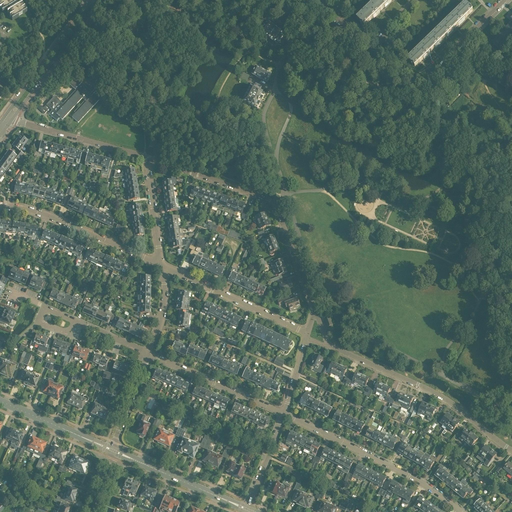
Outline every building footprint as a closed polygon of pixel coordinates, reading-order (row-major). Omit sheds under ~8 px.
[(14,0),(5,0),(0,3),(0,9),(2,13),(7,11),(8,12),(8,13),(7,13),(12,21),(27,11),(22,4),(18,6),(17,4),(14,0)] [(388,4),(383,0),(376,0),(369,7),(376,15),(388,4)] [(454,14),(461,22),(473,11),(465,3),(454,14)] [(357,19),(364,26),(376,15),(369,7),(357,19)] [(461,22),(454,14),(442,26),(450,33),(461,22)] [(491,42),(492,43),(499,50),(501,47),(504,50),(511,44),(508,41),(511,36),(511,15),(511,16),(511,17),(511,19),(511,20),(511,22),(500,34),(491,42)] [(268,38),(276,28),(267,22),(260,31),(268,38)] [(450,33),(442,26),(431,37),(438,45),(450,33)] [(276,28),(268,38),(277,44),(284,35),(276,28)] [(438,45),(431,37),(419,48),(427,56),(438,45)] [(407,59),(415,67),(427,56),(419,48),(407,59)] [(255,67),(252,74),(256,76),(255,77),(256,77),(257,77),(267,82),(270,74),(255,67)] [(249,76),(245,73),(243,72),(239,79),(246,82),(249,76)] [(38,109),(44,114),(49,109),(52,111),(49,114),(57,121),(60,118),(62,120),(83,97),(86,99),(74,112),(75,113),(72,117),(78,123),(103,96),(102,96),(105,92),(98,86),(92,93),(82,83),(81,84),(75,79),(69,85),(75,90),(63,104),(61,102),(60,102),(54,96),(43,108),(41,106),(38,109)] [(255,85),(253,89),(250,87),(243,102),(257,109),(265,94),(259,91),(261,88),(255,85)] [(18,139),(18,138),(16,141),(23,146),(26,144),(28,145),(30,141),(24,137),(23,138),(20,136),(18,139)] [(20,151),(23,146),(16,141),(15,141),(14,144),(13,147),(19,151),(17,153),(21,157),(23,154),(20,151)] [(44,154),(47,144),(41,143),(41,144),(40,144),(39,147),(36,146),(35,152),(38,153),(44,154)] [(47,144),(44,154),(44,155),(50,157),(52,150),(53,144),(50,143),(50,144),(47,144)] [(59,147),(56,146),(56,145),(53,144),(52,150),(50,157),(56,158),(56,155),(59,147)] [(59,147),(56,155),(56,158),(58,158),(58,157),(62,158),(62,156),(64,148),(59,147)] [(62,156),(62,158),(66,159),(67,159),(66,162),(67,162),(70,150),(64,148),(62,156)] [(73,150),(70,150),(67,162),(72,164),(73,161),(76,150),(73,149),(73,150)] [(73,161),(76,162),(76,164),(79,164),(82,153),(79,152),(79,151),(76,150),(73,161)] [(9,151),(7,154),(7,153),(4,156),(13,163),(17,157),(19,159),(20,159),(21,157),(17,153),(15,156),(9,151)] [(87,165),(91,166),(92,163),(93,156),(88,154),(85,163),(84,165),(87,166),(87,165)] [(10,167),(13,163),(4,156),(3,158),(3,159),(2,161),(10,167)] [(99,157),(93,156),(92,163),(91,166),(90,169),(94,170),(94,169),(96,170),(95,170),(96,170),(96,169),(97,166),(99,157)] [(102,158),(99,157),(97,166),(96,169),(102,170),(102,168),(105,158),(102,157),(102,158)] [(458,161),(458,162),(460,163),(460,164),(474,169),(477,163),(462,157),(460,162),(458,161)] [(108,159),(105,158),(102,168),(106,169),(105,171),(108,171),(109,166),(110,167),(111,163),(110,163),(110,161),(109,161),(109,160),(108,160),(108,159)] [(0,167),(6,172),(10,167),(2,161),(0,163),(0,167)] [(115,178),(125,177),(135,175),(134,169),(131,169),(131,167),(130,167),(121,169),(122,174),(116,175),(115,178)] [(14,193),(20,194),(22,185),(18,184),(19,182),(17,182),(18,180),(21,176),(18,174),(16,178),(13,182),(16,183),(14,193)] [(163,189),(173,187),(174,187),(175,187),(175,184),(176,184),(175,178),(167,179),(167,181),(163,182),(164,188),(163,188),(163,189)] [(47,189),(46,190),(44,199),(49,201),(52,192),(54,189),(55,186),(54,186),(55,185),(53,184),(53,185),(52,189),(50,189),(48,188),(47,189)] [(32,196),(34,187),(28,186),(26,195),(32,196)] [(35,187),(34,187),(32,196),(38,198),(41,189),(35,187)] [(190,197),(196,199),(199,193),(200,189),(195,188),(194,190),(192,189),(192,190),(191,190),(191,191),(190,190),(188,194),(190,194),(189,195),(190,195),(190,197)] [(38,198),(44,199),(46,190),(41,189),(38,198)] [(206,191),(200,189),(199,193),(196,199),(201,201),(202,200),(204,195),(205,195),(206,191)] [(58,194),(58,195),(55,203),(61,205),(62,205),(63,202),(62,202),(64,195),(62,195),(63,192),(60,191),(59,191),(59,192),(58,194)] [(201,201),(207,203),(207,202),(208,202),(209,197),(210,197),(212,193),(206,191),(205,195),(204,195),(202,200),(201,201)] [(49,201),(55,203),(58,195),(58,194),(52,192),(49,201)] [(217,195),(212,193),(210,197),(209,197),(208,202),(207,202),(207,203),(213,205),(215,199),(215,198),(216,198),(217,195)] [(217,209),(218,207),(219,205),(220,201),(221,200),(223,197),(217,195),(216,198),(215,198),(215,199),(213,205),(212,207),(217,209)] [(72,210),(73,210),(77,202),(76,202),(78,199),(72,196),(71,196),(69,201),(70,201),(67,208),(69,208),(68,209),(72,211),(72,210)] [(227,202),(228,199),(223,197),(221,200),(220,201),(219,205),(218,207),(217,209),(223,211),(224,208),(224,207),(226,203),(227,202)] [(224,208),(230,210),(231,205),(232,204),(234,201),(228,199),(227,202),(226,203),(224,207),(224,208)] [(239,203),(234,201),(232,204),(231,205),(230,210),(235,212),(236,211),(237,207),(238,206),(239,203)] [(82,205),(77,202),(73,210),(79,213),(82,205)] [(241,215),(243,208),(244,208),(245,207),(244,206),(245,205),(239,203),(238,206),(237,207),(236,211),(235,212),(234,215),(237,216),(238,213),(241,215)] [(83,215),(84,215),(88,207),(82,205),(79,213),(84,215),(83,215)] [(84,215),(89,218),(93,209),(88,207),(84,215)] [(104,214),(105,211),(107,207),(105,207),(103,210),(100,208),(98,211),(95,220),(100,222),(104,214)] [(98,211),(93,209),(89,218),(95,220),(98,211)] [(104,214),(100,222),(106,225),(109,216),(104,214)] [(264,214),(255,217),(253,218),(253,219),(254,223),(254,222),(255,224),(257,224),(256,224),(267,220),(264,214)] [(115,219),(109,216),(106,225),(111,227),(112,227),(114,224),(113,224),(115,219)] [(169,224),(169,225),(174,224),(178,223),(178,220),(179,220),(179,217),(168,218),(168,221),(168,224),(169,224)] [(268,223),(267,220),(256,224),(257,224),(257,226),(257,227),(258,229),(259,230),(270,226),(269,222),(268,223)] [(179,223),(178,223),(174,224),(169,225),(169,227),(168,227),(169,230),(170,231),(179,229),(178,225),(180,225),(179,223)] [(32,237),(36,238),(37,231),(38,231),(38,228),(37,228),(31,227),(29,237),(30,237),(29,239),(30,239),(29,240),(32,240),(32,237)] [(133,230),(133,234),(134,234),(135,237),(135,239),(140,238),(139,236),(143,235),(143,229),(133,230)] [(43,241),(47,242),(51,233),(45,231),(41,241),(43,242),(43,241)] [(57,235),(51,233),(47,242),(52,245),(57,235)] [(52,245),(58,247),(62,238),(62,237),(62,238),(57,235),(52,245)] [(267,247),(268,247),(276,244),(273,238),(272,236),(266,238),(267,240),(265,241),(264,242),(266,248),(267,247)] [(68,240),(62,238),(58,247),(63,250),(68,240)] [(188,251),(190,246),(193,240),(191,239),(184,240),(184,242),(188,242),(184,249),(188,251)] [(193,239),(193,240),(190,246),(193,247),(196,249),(199,242),(193,239)] [(68,254),(69,252),(73,242),(68,240),(63,250),(62,251),(64,252),(68,254)] [(182,247),(181,241),(172,242),(172,245),(171,245),(172,247),(173,248),(177,248),(177,250),(181,249),(181,247),(182,247)] [(73,242),(69,252),(72,253),(71,254),(72,254),(74,255),(79,245),(73,243),(73,242)] [(276,244),(268,247),(267,247),(270,254),(270,255),(271,255),(272,255),(273,255),(273,254),(274,254),(274,253),(274,252),(273,252),(278,250),(276,244)] [(84,247),(79,245),(74,255),(77,256),(76,257),(79,258),(84,247)] [(91,262),(95,252),(89,250),(85,260),(87,261),(88,260),(91,262)] [(91,262),(96,264),(100,255),(95,252),(91,262)] [(202,258),(198,267),(200,268),(203,270),(208,260),(210,256),(204,254),(202,258)] [(102,266),(106,257),(100,255),(96,264),(96,265),(101,268),(102,266)] [(192,264),(198,267),(202,258),(196,255),(194,260),(192,259),(191,263),(193,263),(192,264)] [(102,266),(107,269),(112,259),(106,257),(102,266)] [(117,262),(112,259),(107,269),(113,271),(117,262)] [(276,269),(284,266),(282,259),(273,263),(273,262),(270,264),(271,267),(274,265),(276,269)] [(207,270),(209,272),(213,263),(208,260),(203,270),(206,271),(207,270)] [(117,276),(118,274),(122,264),(117,262),(113,271),(112,274),(117,276)] [(219,265),(213,263),(209,272),(212,273),(211,273),(214,275),(219,265)] [(122,264),(118,274),(117,276),(118,275),(124,277),(128,267),(122,264)] [(219,265),(214,275),(217,276),(217,275),(222,277),(223,274),(222,273),(224,268),(219,265)] [(276,269),(273,270),(274,273),(277,272),(279,277),(269,280),(271,283),(276,281),(282,279),(281,275),(287,273),(284,266),(276,269)] [(14,280),(18,270),(13,268),(8,278),(14,280)] [(238,275),(235,273),(236,270),(232,269),(230,274),(231,275),(230,277),(229,276),(227,280),(228,280),(228,281),(231,283),(232,282),(234,283),(238,275)] [(18,270),(14,280),(19,283),(24,273),(18,270)] [(24,273),(19,283),(25,285),(30,274),(24,272),(24,273)] [(29,287),(34,289),(39,278),(31,275),(28,281),(31,282),(29,287)] [(244,277),(238,275),(234,283),(237,285),(236,285),(239,286),(244,277)] [(244,277),(239,286),(242,288),(242,287),(245,288),(249,280),(244,277)] [(39,278),(34,289),(40,292),(42,287),(44,288),(47,283),(44,282),(45,281),(39,278)] [(282,279),(276,281),(277,284),(278,284),(281,292),(292,287),(290,281),(284,283),(282,279)] [(254,282),(249,280),(245,288),(248,290),(247,290),(250,291),(254,282)] [(254,282),(250,291),(253,293),(253,292),(256,293),(260,285),(254,282)] [(266,288),(260,285),(256,293),(262,296),(266,288)] [(55,301),(59,293),(53,290),(49,298),(55,301)] [(188,300),(189,300),(189,297),(190,298),(191,292),(186,291),(186,293),(184,292),(184,291),(180,291),(180,292),(179,298),(188,300)] [(59,293),(55,301),(62,304),(66,295),(59,293)] [(72,298),(66,295),(62,304),(68,307),(72,298)] [(289,297),(280,301),(278,302),(279,306),(287,303),(290,311),(300,307),(297,299),(291,301),(289,297)] [(72,298),(68,307),(75,310),(79,301),(72,298)] [(89,315),(95,318),(98,311),(100,308),(95,306),(97,303),(95,302),(94,304),(92,308),(89,315)] [(207,315),(212,305),(206,303),(204,303),(203,306),(204,307),(202,312),(207,315)] [(89,315),(92,308),(84,305),(83,308),(84,309),(82,313),(89,315)] [(213,317),(218,308),(215,306),(213,305),(212,305),(207,315),(208,315),(208,314),(211,316),(210,318),(212,319),(213,317)] [(213,317),(219,320),(223,310),(221,309),(219,307),(219,308),(218,308),(213,317)] [(5,309),(2,315),(12,319),(15,313),(12,312),(13,310),(10,308),(9,310),(5,309)] [(226,312),(223,310),(219,320),(225,322),(229,313),(229,312),(226,311),(226,312)] [(95,318),(101,321),(104,314),(98,311),(95,318)] [(180,311),(179,317),(179,316),(178,319),(179,319),(179,320),(189,322),(190,322),(191,315),(185,314),(185,312),(180,311)] [(225,322),(230,325),(235,316),(229,313),(225,322)] [(111,317),(104,314),(101,321),(108,324),(110,320),(112,321),(114,317),(111,315),(111,317)] [(10,325),(12,319),(2,315),(0,319),(0,320),(1,321),(0,322),(4,325),(5,323),(10,325)] [(124,324),(126,322),(120,320),(121,318),(115,316),(113,321),(118,322),(115,327),(122,330),(124,324)] [(235,316),(230,325),(229,327),(232,329),(232,326),(236,328),(241,319),(235,316)] [(188,328),(189,322),(179,320),(178,323),(177,325),(178,325),(178,326),(182,327),(182,328),(187,329),(187,328),(188,328)] [(242,331),(248,334),(252,324),(246,321),(242,331)] [(124,324),(122,330),(128,333),(132,325),(126,322),(124,324)] [(254,325),(252,324),(248,334),(253,336),(258,326),(254,324),(254,325)] [(138,327),(132,325),(128,333),(134,336),(138,327)] [(258,326),(253,336),(258,339),(263,329),(261,328),(262,327),(258,326)] [(138,327),(134,336),(141,339),(143,334),(145,334),(147,330),(144,329),(144,330),(138,327)] [(268,331),(263,329),(258,339),(264,341),(268,331)] [(268,331),(264,341),(269,344),(274,334),(268,331)] [(39,347),(43,336),(37,334),(33,344),(39,347)] [(274,334),(269,344),(269,346),(274,348),(275,347),(280,337),(278,336),(278,335),(275,334),(274,334)] [(43,336),(39,347),(45,349),(49,338),(43,336)] [(280,349),(285,339),(285,338),(282,337),(282,338),(280,337),(275,347),(280,349)] [(286,339),(285,339),(280,349),(287,352),(289,346),(290,346),(291,346),(292,346),(292,345),(292,344),(292,343),(291,343),(285,340),(286,339)] [(55,350),(59,352),(62,343),(55,340),(51,351),(54,352),(55,350)] [(172,350),(179,353),(182,345),(183,342),(180,341),(179,343),(175,342),(175,343),(174,342),(172,345),(174,346),(172,350)] [(69,345),(62,343),(59,352),(66,354),(69,345)] [(186,346),(182,345),(179,353),(186,356),(187,353),(189,348),(190,346),(187,344),(186,346)] [(189,348),(187,353),(192,355),(196,347),(190,344),(190,346),(189,348)] [(196,347),(192,355),(197,358),(200,352),(201,349),(196,347)] [(79,359),(82,349),(79,348),(79,349),(75,348),(74,350),(73,353),(73,354),(73,355),(73,357),(79,359)] [(82,349),(79,359),(85,361),(86,358),(87,358),(88,354),(89,352),(86,351),(86,350),(82,349)] [(201,349),(200,352),(197,358),(203,360),(208,350),(205,349),(205,350),(201,349)] [(209,363),(215,365),(218,357),(215,355),(216,354),(213,352),(209,363)] [(32,356),(27,354),(25,359),(24,358),(22,363),(27,366),(32,356)] [(99,364),(102,357),(95,355),(92,362),(96,363),(99,364)] [(215,365),(214,366),(217,367),(218,367),(220,368),(224,359),(225,357),(222,356),(222,358),(218,357),(215,365)] [(324,368),(323,367),(320,365),(323,359),(316,356),(316,357),(314,356),(312,359),(314,360),(312,366),(316,368),(318,368),(318,369),(323,371),(324,368)] [(99,364),(98,367),(105,370),(109,359),(102,357),(99,364)] [(224,359),(220,368),(225,370),(229,362),(229,361),(230,360),(226,358),(225,357),(224,359)] [(284,361),(276,358),(274,363),(281,367),(284,361)] [(10,359),(8,363),(3,375),(7,377),(8,375),(11,377),(15,367),(17,368),(19,365),(13,362),(13,361),(10,359)] [(8,363),(1,360),(0,362),(0,373),(3,375),(8,363)] [(122,364),(115,362),(111,373),(118,375),(122,364)] [(235,364),(229,362),(225,370),(231,373),(235,364)] [(235,364),(231,373),(237,375),(240,368),(241,369),(242,365),(241,365),(239,364),(236,362),(235,364)] [(328,373),(335,376),(340,365),(337,364),(336,365),(332,363),(328,373)] [(127,371),(128,371),(129,367),(122,364),(118,375),(124,377),(127,371)] [(343,367),(340,365),(335,376),(342,379),(347,369),(343,368),(343,367)] [(244,379),(248,381),(252,372),(248,370),(249,368),(247,367),(242,377),(245,379),(244,379)] [(27,385),(31,375),(28,374),(29,371),(25,370),(20,381),(24,382),(23,383),(23,384),(24,384),(27,385)] [(159,382),(159,381),(163,372),(161,370),(160,371),(156,370),(155,374),(154,373),(152,378),(152,379),(159,382)] [(166,373),(163,372),(159,381),(164,383),(168,374),(166,373)] [(257,374),(252,372),(248,381),(251,382),(251,381),(253,382),(257,374)] [(264,373),(263,376),(259,385),(261,386),(261,387),(264,388),(268,379),(269,376),(264,373)] [(31,375),(27,385),(30,387),(31,387),(31,386),(32,385),(35,387),(40,376),(36,374),(35,377),(31,375)] [(173,376),(168,374),(164,383),(169,385),(173,376)] [(257,374),(253,382),(259,385),(263,376),(259,374),(259,375),(257,374)] [(350,383),(358,386),(363,376),(360,374),(359,375),(356,374),(354,379),(352,378),(351,379),(349,378),(346,384),(345,386),(348,387),(350,383)] [(175,386),(179,379),(173,376),(169,385),(175,388),(175,386)] [(366,377),(363,376),(358,386),(364,389),(369,379),(366,378),(366,377)] [(44,392),(51,395),(56,385),(52,383),(53,381),(49,379),(44,392)] [(184,381),(179,379),(175,386),(175,388),(180,390),(182,385),(184,381)] [(273,381),(268,379),(264,388),(267,389),(267,388),(270,390),(273,381)] [(182,385),(180,390),(186,393),(190,384),(189,384),(189,383),(187,382),(186,382),(184,381),(182,385)] [(273,381),(270,390),(270,389),(277,392),(278,392),(278,391),(279,390),(279,389),(278,389),(280,384),(273,381)] [(380,396),(385,385),(381,384),(378,383),(373,393),(380,396)] [(63,388),(56,385),(51,395),(58,399),(63,388)] [(388,386),(385,385),(380,396),(386,399),(385,401),(390,403),(392,398),(390,397),(390,396),(387,395),(390,389),(387,387),(388,386)] [(199,387),(196,386),(194,389),(191,388),(188,395),(192,396),(195,398),(196,397),(198,398),(199,395),(202,389),(199,388),(199,387)] [(115,399),(118,393),(110,389),(107,396),(115,399)] [(199,395),(198,398),(203,400),(205,395),(207,391),(202,389),(199,395)] [(205,395),(203,400),(208,402),(212,394),(207,391),(205,395)] [(305,393),(305,395),(304,395),(302,396),(302,397),(303,398),(300,404),(306,407),(311,397),(312,395),(309,393),(308,395),(305,393)] [(75,406),(79,397),(71,394),(67,403),(75,406)] [(212,394),(208,402),(214,405),(218,396),(212,394)] [(400,405),(402,406),(407,396),(400,394),(399,394),(398,397),(399,397),(397,400),(392,398),(390,403),(393,404),(394,401),(397,403),(396,404),(400,405)] [(79,397),(75,406),(82,410),(85,402),(86,402),(87,402),(87,401),(88,401),(88,400),(88,399),(88,398),(87,397),(86,396),(85,396),(84,397),(83,397),(83,398),(79,397)] [(218,396),(214,405),(219,407),(223,398),(218,396)] [(409,398),(407,396),(402,406),(402,408),(409,411),(408,412),(411,413),(414,408),(410,406),(413,398),(410,396),(409,398)] [(311,409),(316,400),(311,397),(306,407),(309,409),(309,408),(311,409)] [(223,398),(219,407),(225,410),(227,405),(228,405),(230,400),(226,399),(226,400),(223,398)] [(91,414),(98,417),(102,407),(99,406),(101,402),(95,400),(93,404),(95,405),(91,414)] [(316,400),(311,409),(317,412),(320,405),(322,403),(316,400)] [(322,414),(327,405),(322,403),(320,405),(317,412),(317,413),(319,414),(320,413),(322,414)] [(424,418),(425,415),(429,406),(428,406),(429,405),(426,404),(425,405),(423,403),(417,415),(424,418)] [(235,404),(231,412),(228,411),(224,421),(227,423),(230,416),(233,418),(234,414),(236,415),(240,406),(235,404)] [(332,408),(327,405),(322,414),(325,416),(324,416),(327,417),(328,417),(332,408)] [(246,409),(240,406),(236,415),(242,418),(246,409)] [(430,407),(429,406),(425,415),(429,417),(428,420),(431,421),(436,409),(433,408),(433,407),(431,406),(430,407)] [(110,410),(102,407),(98,417),(106,420),(110,410)] [(247,420),(251,411),(246,409),(242,418),(247,420)] [(256,413),(251,411),(247,420),(252,422),(256,413)] [(336,421),(339,423),(343,414),(338,411),(333,420),(334,420),(333,421),(336,422),(336,421)] [(252,422),(258,425),(261,416),(262,416),(256,413),(252,422)] [(349,416),(343,414),(339,423),(341,424),(341,425),(343,426),(344,425),(346,421),(349,416)] [(147,417),(141,415),(140,418),(139,421),(140,422),(139,424),(139,425),(140,426),(137,432),(137,433),(137,434),(144,437),(150,426),(143,422),(144,420),(145,421),(147,417)] [(454,419),(453,419),(454,418),(451,416),(450,417),(448,415),(441,424),(443,425),(443,424),(447,427),(451,422),(454,419)] [(268,419),(261,416),(258,425),(264,428),(266,423),(268,424),(270,420),(268,419)] [(344,425),(350,428),(354,419),(349,416),(346,421),(344,425)] [(356,420),(354,419),(350,428),(350,429),(352,430),(352,429),(355,431),(359,422),(360,420),(357,418),(356,420)] [(451,422),(447,427),(453,431),(459,423),(454,419),(451,422)] [(369,438),(371,439),(375,430),(373,429),(373,430),(370,428),(371,426),(373,421),(371,420),(368,424),(365,432),(367,433),(366,436),(367,437),(366,437),(369,438)] [(430,429),(433,431),(439,422),(437,420),(430,429)] [(362,422),(361,423),(359,422),(355,431),(357,432),(359,434),(360,433),(361,434),(365,424),(366,423),(363,421),(362,422)] [(7,435),(5,439),(8,440),(12,441),(17,430),(13,429),(12,429),(10,429),(9,431),(8,431),(6,434),(7,435)] [(20,432),(17,430),(12,441),(11,444),(15,445),(15,446),(18,448),(18,447),(19,447),(21,441),(23,437),(22,437),(23,434),(20,433),(20,432)] [(161,444),(166,433),(159,430),(154,440),(158,441),(158,442),(158,443),(159,443),(161,444)] [(182,430),(178,437),(183,439),(178,452),(181,454),(182,452),(186,454),(191,442),(187,441),(188,439),(186,437),(183,436),(185,432),(182,430)] [(376,430),(375,430),(371,439),(374,440),(373,441),(376,442),(380,433),(375,431),(376,430)] [(462,441),(465,443),(473,435),(472,434),(473,434),(470,432),(467,430),(463,435),(459,432),(455,437),(460,440),(462,441)] [(382,444),(387,433),(382,431),(380,433),(376,442),(376,441),(382,444)] [(286,444),(289,446),(289,447),(290,448),(291,447),(292,448),(298,435),(295,433),(295,434),(291,432),(290,433),(290,434),(290,435),(286,444)] [(173,436),(166,433),(161,444),(164,446),(165,446),(166,445),(169,446),(173,436)] [(393,436),(387,433),(382,444),(383,445),(382,445),(385,446),(387,447),(391,439),(392,438),(393,436)] [(400,455),(403,456),(408,448),(409,445),(406,444),(407,443),(404,441),(407,435),(405,434),(404,436),(401,441),(404,442),(398,452),(401,454),(400,455)] [(304,438),(298,435),(292,448),(294,449),(296,445),(299,447),(304,438)] [(473,435),(465,443),(470,448),(472,446),(472,447),(475,444),(474,444),(478,439),(473,435)] [(204,448),(208,437),(205,436),(205,437),(203,440),(200,447),(204,448)] [(34,452),(39,441),(35,439),(35,438),(33,437),(31,438),(30,440),(28,444),(29,444),(26,450),(29,452),(30,450),(34,452)] [(208,437),(204,448),(208,450),(203,461),(206,463),(206,464),(207,464),(209,466),(214,454),(211,453),(209,447),(211,441),(212,439),(208,437)] [(304,438),(299,447),(305,450),(309,440),(307,438),(306,439),(304,438)] [(391,439),(387,447),(390,448),(390,449),(392,450),(392,449),(393,450),(397,442),(394,440),(394,439),(392,438),(391,439)] [(314,443),(309,440),(305,450),(310,452),(314,443)] [(43,442),(39,441),(34,452),(38,454),(37,455),(41,457),(36,468),(40,469),(41,467),(45,457),(41,455),(42,453),(43,451),(44,451),(45,447),(46,445),(45,443),(44,442),(43,442)] [(195,445),(191,442),(186,454),(190,456),(189,457),(193,459),(200,444),(198,443),(197,444),(195,445)] [(313,468),(318,458),(315,457),(320,446),(318,445),(318,444),(315,443),(314,443),(310,452),(309,454),(315,457),(313,461),(310,467),(313,468)] [(53,447),(52,450),(49,454),(47,453),(45,457),(41,467),(43,468),(45,464),(46,465),(48,459),(51,460),(52,458),(56,460),(60,449),(57,448),(56,448),(53,447)] [(484,459),(491,451),(491,450),(489,448),(488,449),(486,447),(484,449),(483,448),(480,451),(481,452),(479,455),(484,459)] [(224,451),(222,457),(227,459),(230,450),(226,448),(224,451)] [(413,451),(408,448),(403,456),(406,458),(408,459),(413,451)] [(414,462),(418,454),(420,451),(414,448),(413,451),(408,459),(409,459),(411,461),(411,460),(414,462)] [(56,460),(59,461),(58,463),(62,464),(63,460),(63,461),(66,456),(65,456),(66,453),(64,452),(64,451),(63,451),(60,449),(56,460)] [(321,459),(318,458),(313,468),(316,469),(320,460),(323,461),(324,459),(327,460),(331,451),(329,449),(329,450),(326,449),(321,459)] [(337,454),(331,451),(327,460),(332,463),(337,454)] [(496,455),(491,451),(484,459),(483,460),(486,462),(484,464),(488,467),(493,461),(492,460),(496,455)] [(423,457),(419,464),(421,466),(421,467),(423,468),(428,460),(430,456),(425,453),(423,457)] [(222,458),(214,454),(209,466),(213,467),(214,467),(214,466),(217,468),(222,458)] [(337,454),(332,463),(338,466),(342,457),(342,456),(339,455),(337,454)] [(423,457),(418,454),(414,462),(416,463),(418,465),(419,464),(423,457)] [(431,455),(430,456),(428,460),(423,468),(426,470),(427,469),(429,471),(436,458),(431,455)] [(76,471),(81,460),(78,458),(77,457),(75,456),(74,456),(72,460),(70,464),(70,465),(69,468),(76,471)] [(347,459),(342,457),(338,466),(343,468),(347,459)] [(348,473),(349,471),(354,462),(350,461),(351,460),(348,459),(348,460),(347,459),(343,468),(341,471),(348,474),(348,473)] [(85,462),(81,460),(76,471),(84,475),(86,471),(88,467),(89,463),(88,462),(87,461),(86,462),(85,461),(85,462)] [(234,476),(238,466),(234,465),(234,464),(231,462),(226,472),(230,473),(230,474),(230,475),(234,476)] [(500,466),(496,472),(500,475),(504,469),(511,476),(511,465),(509,463),(504,469),(500,466)] [(354,476),(353,476),(353,477),(356,478),(357,476),(360,477),(364,468),(364,467),(362,466),(359,465),(354,476)] [(444,468),(442,467),(441,465),(437,469),(439,471),(435,476),(440,480),(440,479),(446,472),(448,470),(445,468),(444,468)] [(245,469),(238,466),(234,476),(241,479),(245,469)] [(370,470),(364,468),(360,477),(359,479),(364,482),(365,480),(370,470)] [(370,470),(365,480),(370,482),(375,473),(375,472),(373,471),(372,471),(370,470)] [(451,476),(446,472),(440,479),(440,480),(444,484),(451,476)] [(380,475),(375,473),(370,482),(376,485),(380,475)] [(380,475),(376,485),(379,487),(381,488),(386,478),(383,477),(384,477),(381,475),(381,476),(380,475)] [(444,484),(449,487),(455,479),(451,476),(444,484)] [(130,491),(133,482),(127,479),(127,480),(126,479),(125,483),(122,490),(129,493),(130,491)] [(460,483),(455,479),(449,487),(454,491),(460,483)] [(454,491),(458,495),(465,487),(467,484),(463,480),(460,483),(454,491)] [(278,496),(282,486),(278,484),(279,482),(276,481),(270,492),(278,496)] [(393,494),(398,484),(395,483),(392,481),(390,484),(391,484),(387,491),(390,493),(390,492),(393,494)] [(140,484),(133,482),(130,491),(133,492),(132,495),(135,496),(140,484)] [(283,482),(282,486),(278,496),(281,497),(282,497),(282,496),(286,498),(291,486),(283,482)] [(66,484),(65,483),(63,487),(67,488),(66,490),(65,493),(76,497),(76,496),(77,496),(78,495),(77,494),(78,491),(69,487),(70,485),(66,484)] [(398,484),(393,494),(398,496),(403,487),(401,485),(400,486),(398,484)] [(143,497),(147,499),(151,489),(147,487),(147,488),(144,487),(142,493),(141,493),(140,497),(143,498),(143,497)] [(408,490),(403,487),(398,496),(404,499),(408,490)] [(473,492),(471,490),(469,488),(468,489),(465,487),(458,495),(463,499),(468,494),(470,496),(473,492)] [(154,490),(151,489),(147,499),(150,500),(149,501),(152,502),(152,503),(154,499),(157,492),(154,491),(154,490)] [(408,490),(404,499),(407,501),(409,503),(414,493),(411,492),(412,491),(409,490),(408,490)] [(330,506),(331,503),(323,499),(326,492),(323,491),(321,494),(318,499),(319,499),(318,501),(322,503),(318,511),(326,511),(327,511),(330,506)] [(301,506),(306,495),(299,492),(295,502),(298,503),(297,505),(301,506)] [(67,502),(74,504),(75,501),(75,500),(76,499),(76,498),(76,497),(65,493),(64,496),(63,499),(57,497),(56,499),(67,503),(67,502)] [(314,498),(306,495),(301,506),(305,508),(306,507),(309,508),(314,498)] [(159,510),(163,511),(167,511),(173,500),(172,499),(171,498),(169,497),(168,498),(163,496),(162,500),(163,501),(159,510)] [(417,508),(420,510),(426,501),(421,497),(414,507),(417,508)] [(478,511),(484,504),(482,502),(485,499),(483,497),(476,505),(476,504),(473,507),(478,511)] [(66,506),(67,503),(56,499),(55,499),(54,502),(56,503),(56,505),(59,508),(58,510),(64,511),(70,511),(71,511),(72,508),(66,506)] [(173,500),(167,511),(176,511),(178,507),(180,508),(182,504),(177,501),(176,500),(174,499),(173,500)] [(132,508),(134,505),(120,500),(119,504),(118,503),(117,504),(116,505),(117,506),(118,507),(117,507),(129,511),(131,508),(132,508)] [(350,501),(348,506),(346,511),(347,511),(351,511),(356,504),(350,501)] [(426,511),(431,505),(426,501),(420,510),(423,511),(426,511)]
